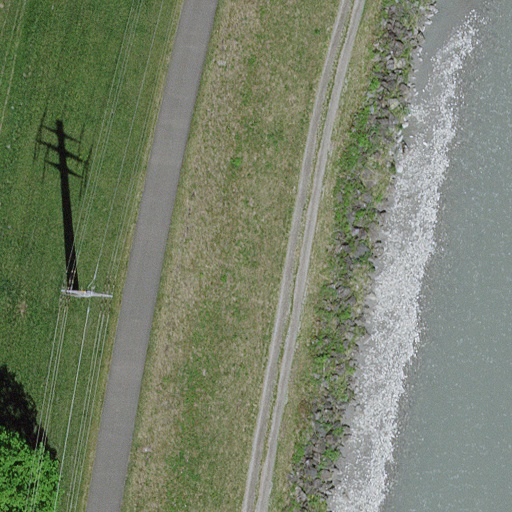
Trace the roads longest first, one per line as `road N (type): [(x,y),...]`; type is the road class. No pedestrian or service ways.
road 1 (track): [(205,0),(156,202),(103,511)]
road 2 (track): [(352,0),(323,97),(252,511)]
